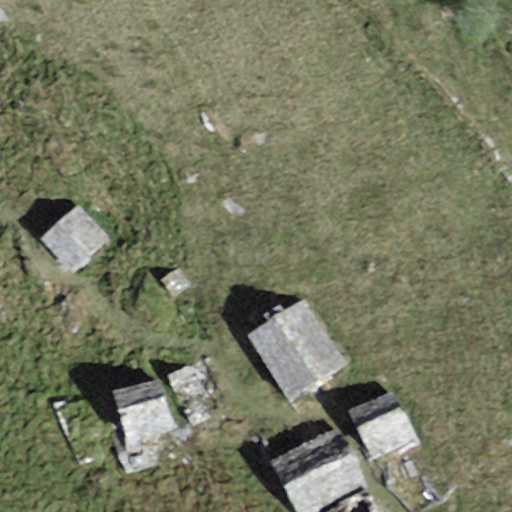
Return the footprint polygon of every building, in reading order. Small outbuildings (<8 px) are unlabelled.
[(110,241),(77,208),(40,244),(73,277),(110,241)] [(349,366),(306,302),(248,340),(291,404),(349,366)] [(158,389),(111,403),(127,455),(174,441),(158,389)] [(391,397),(347,422),(372,467),(416,443),(391,397)] [(338,435),(270,474),(291,511),(326,511),(369,487),(338,435)] [(376,511),(365,495),(338,511),(376,511)]
